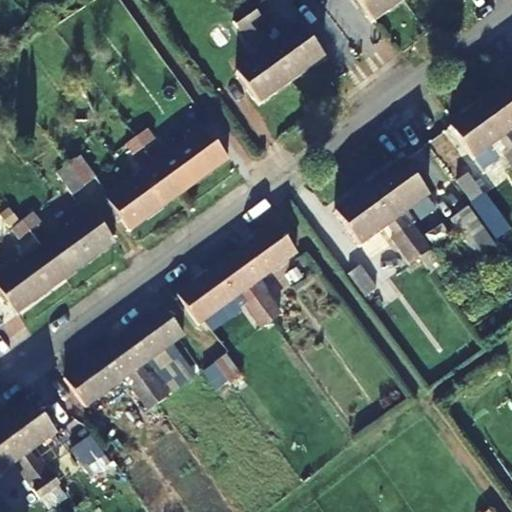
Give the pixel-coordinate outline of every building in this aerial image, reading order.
[(403,1),(402,0),(353,0),(371,25),(403,1)] [(242,15),(260,40),(269,34),(251,8),(242,15)] [(260,40),(242,15),(233,22),(251,47),(260,40)] [(271,55),(292,84),(324,61),(299,27),(267,50),(271,55)] [(271,55),(267,50),(235,73),(259,107),(292,84),(271,55)] [(511,82),(481,105),(506,138),(511,133),(511,82)] [(481,105),(448,129),(473,163),(490,150),(496,158),(502,153),(511,165),(511,147),(506,138),(481,105)] [(139,144),(178,197),(227,162),(201,126),(183,139),(186,142),(160,162),(153,152),(159,149),(150,136),(139,144)] [(178,197),(139,144),(130,151),(138,163),(142,160),(149,170),(124,187),(121,183),(103,196),(129,233),(178,197)] [(72,171),(83,186),(94,179),(78,157),(67,165),(72,171)] [(427,197),(402,163),(368,188),(394,222),(427,197)] [(71,196),(83,186),(72,171),(67,165),(55,174),(71,196)] [(466,174),(453,183),(470,206),(483,196),(466,174)] [(368,188),(334,213),(360,247),(394,222),(368,188)] [(114,244),(88,208),(70,221),(73,225),(41,248),(65,279),(114,244)] [(495,251),(465,210),(449,222),(479,263),(495,251)] [(40,223),(33,213),(22,221),(30,231),(40,223)] [(30,231),(22,221),(11,229),(19,239),(30,231)] [(272,226),(224,261),(246,291),(294,256),(272,226)] [(410,226),(401,232),(420,258),(429,251),(410,226)] [(420,258),(401,232),(392,238),(411,265),(420,258)] [(65,279),(41,248),(10,270),(7,267),(0,271),(0,294),(15,316),(65,279)] [(198,327),(246,291),(224,261),(176,297),(198,327)] [(359,267),(348,276),(364,298),(376,289),(359,267)] [(262,294),(253,301),(270,323),(279,317),(262,294)] [(270,323),(253,301),(244,307),(261,330),(270,323)] [(182,338),(160,308),(112,343),(134,373),(182,338)] [(84,410),(134,373),(112,343),(62,379),(84,410)] [(225,356),(214,365),(227,383),(229,386),(241,378),(225,356)] [(227,383),(214,365),(202,373),(216,392),(227,383)] [(150,376),(141,383),(158,405),(167,399),(150,376)] [(158,405),(141,383),(133,389),(149,412),(158,405)] [(54,436),(30,403),(0,424),(0,427),(23,459),(54,436)] [(0,476),(23,459),(0,427),(0,476)] [(39,463),(30,469),(48,494),(57,488),(39,463)] [(48,494),(30,469),(21,475),(39,501),(48,494)]
